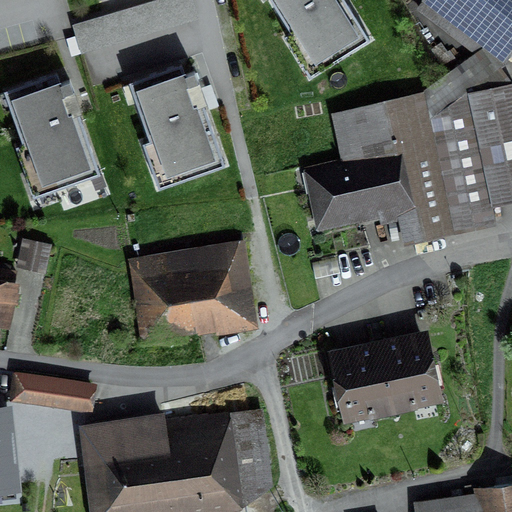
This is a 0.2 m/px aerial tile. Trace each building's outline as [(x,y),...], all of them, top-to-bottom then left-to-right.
[(82,49),(196,16),(191,0),(156,0),(75,24),(82,49)] [(270,0),(314,69),(366,36),(343,0),(270,0)] [(406,243),(496,222),(491,203),(511,199),(511,81),(469,90),(507,58),(511,51),(511,0),(427,0),(487,47),(423,94),(335,115),(347,163),(309,174),(318,219),(387,204),(397,202),(406,243)] [(190,89),(180,63),(132,81),(171,183),(219,165),(190,89)] [(67,99),(57,72),(9,90),(46,191),(95,173),(67,99)] [(55,250),(24,243),(17,272),(48,279),(55,250)] [(248,312),(238,248),(140,264),(150,328),(248,312)] [(27,286),(0,279),(0,328),(17,332),(27,286)] [(436,335),(338,358),(355,431),(453,408),(436,335)] [(96,383),(13,370),(9,397),(91,411),(96,383)] [(8,410),(0,410),(0,487),(17,485),(8,410)] [(247,511),(235,410),(83,429),(92,511),(247,511)] [(477,498),(417,506),(418,511),(511,511),(511,487),(476,492),(477,498)]
